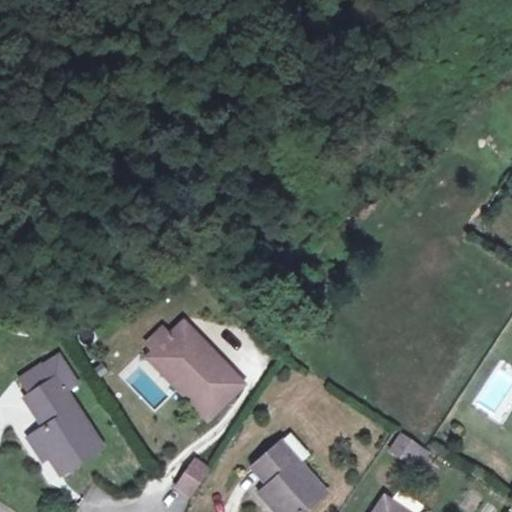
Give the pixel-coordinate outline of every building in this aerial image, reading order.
[(236,387),(177,327),(148,353),(169,376),(161,382),(201,421),(236,387)] [(169,376),(148,353),(142,360),(161,382),(169,376)] [(68,391),(53,361),(35,371),(44,387),(23,398),(16,402),(25,419),(40,412),(47,427),(34,435),(25,440),(27,443),(38,465),(47,482),(90,459),(59,398),(68,391)] [(44,387),(35,371),(15,382),(23,398),(44,387)] [(47,427),(40,412),(25,419),(34,435),(47,427)] [(398,433),(389,450),(416,466),(426,449),(398,433)] [(38,465),(27,443),(19,447),(29,469),(38,465)] [(304,511),(319,496),(272,446),(240,472),(257,488),(248,499),(265,511),(304,511)] [(199,478),(183,468),(168,490),(183,500),(199,478)] [(395,511),(378,501),(370,511),(395,511)]
